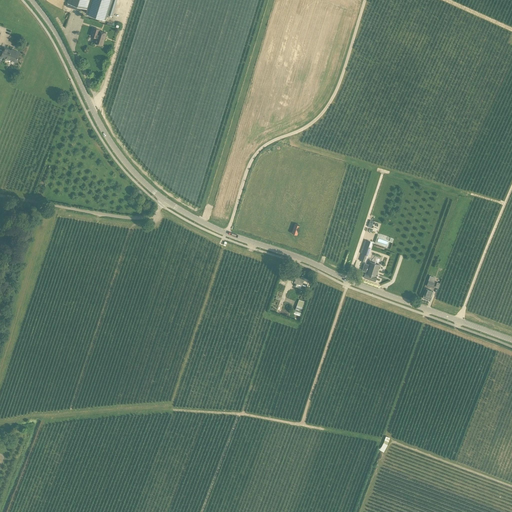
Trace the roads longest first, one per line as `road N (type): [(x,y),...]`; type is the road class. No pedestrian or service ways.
road 1 (tertiary): [(511,340),(226,234),(164,202)]
road 2 (tertiary): [(164,202),(109,143),(55,29),(32,0)]
road 3 (unclassified): [(164,202),(133,216),(0,195)]
